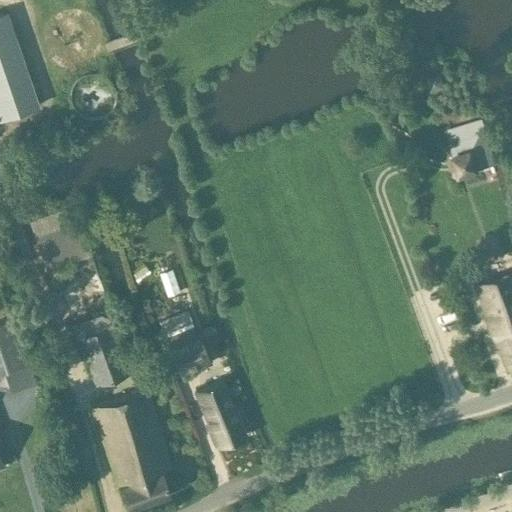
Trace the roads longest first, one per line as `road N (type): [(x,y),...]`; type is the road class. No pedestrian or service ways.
road 1 (track): [(115,511),(42,268),(0,182)]
road 2 (unclassified): [(192,511),(511,392)]
